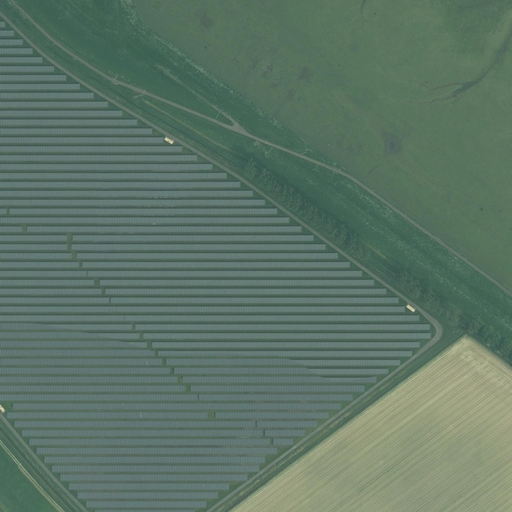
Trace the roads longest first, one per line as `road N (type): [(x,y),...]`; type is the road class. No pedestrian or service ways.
road 1 (track): [(44,0),(93,43),(157,66),(511,328)]
road 2 (track): [(511,349),(254,163),(135,89)]
